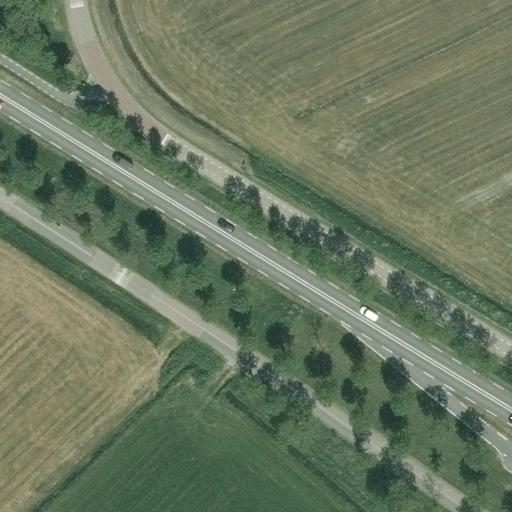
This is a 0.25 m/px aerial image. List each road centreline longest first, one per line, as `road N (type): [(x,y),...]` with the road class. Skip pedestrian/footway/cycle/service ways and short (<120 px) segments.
road 1 (primary): [(511,408),(0,101)]
road 2 (unclassified): [(511,353),(133,113),(93,61),(74,0)]
road 3 (unclassified): [(468,511),(0,201)]
